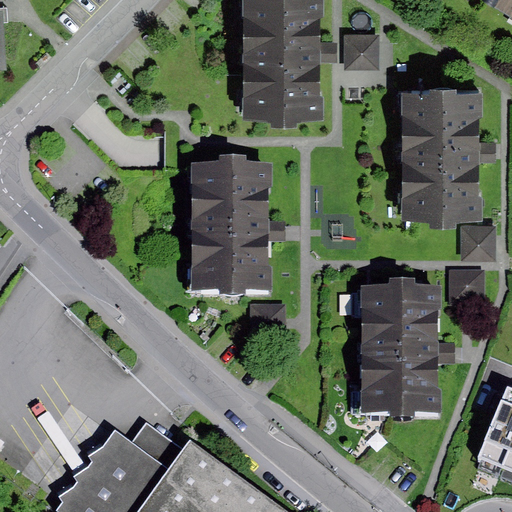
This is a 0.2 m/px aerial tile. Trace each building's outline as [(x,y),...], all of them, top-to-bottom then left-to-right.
[(511,0),(479,0),(511,20),(511,0)] [(323,1),(245,1),(244,124),(269,124),(269,134),(296,134),(296,123),(322,124),(323,55),(323,1)] [(379,36),(345,36),(345,72),(379,72),(379,36)] [(482,99),(402,99),(402,224),(430,224),(430,234),(456,234),(456,225),(482,225),(482,155),(482,99)] [(270,183),(192,184),(194,305),(220,304),(220,316),(247,316),(247,307),(272,307),(271,234),(270,183)] [(496,231),(462,230),(461,261),(495,262),(496,231)] [(485,274),(449,275),(450,309),(485,309),(485,274)] [(390,286),(361,286),(361,412),(389,412),(389,418),(414,418),(414,411),(439,411),(439,363),(455,363),(455,354),(455,343),(438,343),(438,288),(414,288),(414,279),(390,279),(390,286)] [(286,311),(252,312),(253,343),(287,342),(286,311)] [(504,467),(511,446),(511,388),(509,387),(480,457),(504,467)] [(287,511),(191,441),(185,451),(148,423),(133,444),(116,431),(103,448),(90,456),(94,463),(90,468),(75,477),(78,484),(74,488),(60,498),(64,503),(57,511),(287,511)]
